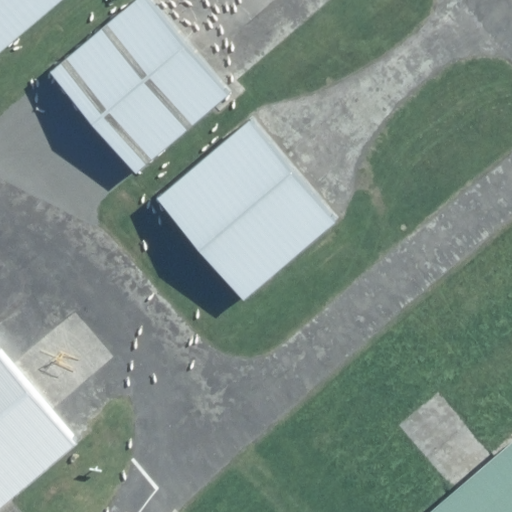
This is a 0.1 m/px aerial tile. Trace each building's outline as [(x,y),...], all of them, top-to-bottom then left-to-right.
[(0,0),(0,49),(59,0),(0,0)] [(148,0),(130,0),(49,67),(135,170),(227,93),(188,48),(148,0)] [(247,115),(152,190),(241,301),(336,226),(293,173),(247,115)] [(35,386),(0,345),(0,500),(77,435),(35,386)] [(511,511),(511,434),(507,428),(412,511),(511,511)]
